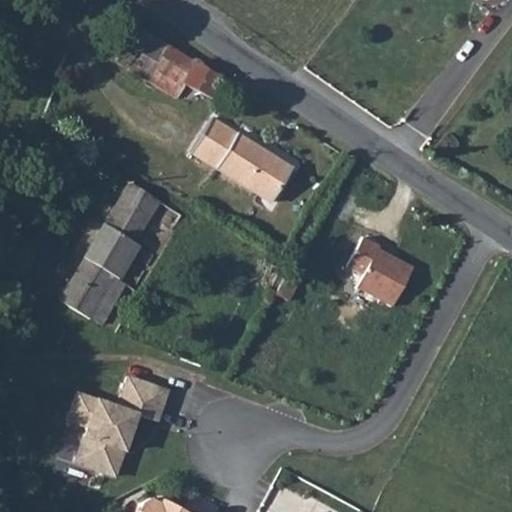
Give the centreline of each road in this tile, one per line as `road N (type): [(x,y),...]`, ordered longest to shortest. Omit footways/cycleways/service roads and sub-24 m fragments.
road 1 (unclassified): [(495,228),(158,0)]
road 2 (residential): [(495,228),(378,435),(335,448),(267,426),(226,446)]
